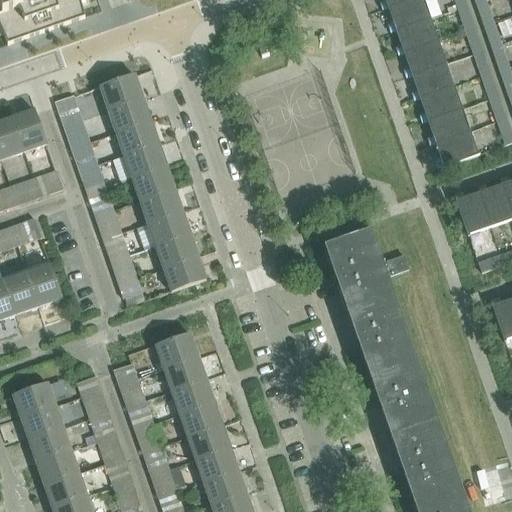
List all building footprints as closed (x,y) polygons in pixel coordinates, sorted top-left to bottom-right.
[(0,0),(0,28),(8,46),(86,18),(81,0),(0,0)] [(386,11),(389,10),(417,0),(385,0),(386,2),(383,4),(386,11)] [(397,33),(431,21),(424,0),(417,0),(389,10),(394,25),(391,26),(394,34),(397,33)] [(454,0),(459,11),(469,7),(466,0),(454,0)] [(490,14),(486,1),(476,5),(480,17),(490,14)] [(462,21),(466,34),(477,30),(472,18),(462,21)] [(405,55),(439,43),(431,21),(397,33),(402,48),(399,49),(401,56),(405,55)] [(488,40),(498,36),(494,24),(484,28),(488,40)] [(257,43),(262,58),(283,50),(278,36),(257,43)] [(470,44),(474,56),(485,53),(480,40),(470,44)] [(413,78),(447,66),(439,43),(405,55),(410,70),(407,72),(409,79),(413,78)] [(506,59),(502,47),(491,50),(496,62),(506,59)] [(478,66),(482,79),(492,75),(488,63),(478,66)] [(420,101),(455,89),(447,66),(413,78),(418,93),(415,94),(417,102),(420,101)] [(511,82),(511,76),(509,69),(499,73),(504,85),(511,82)] [(100,89),(108,112),(143,100),(135,77),(100,89)] [(486,89),(490,101),(500,98),(496,85),(486,89)] [(428,123),(463,111),(455,89),(420,101),(426,116),(422,117),(425,124),(428,123)] [(108,112),(116,135),(151,123),(143,100),(108,112)] [(55,105),(60,118),(67,121),(72,111),(58,104),(55,105)] [(494,112),(498,124),(508,120),(504,108),(494,112)] [(67,121),(81,129),(84,127),(80,115),(72,111),(67,121)] [(436,146),(471,134),(463,111),(428,123),(434,138),(430,140),(433,147),(436,146)] [(47,147),(35,112),(12,120),(24,155),(47,147)] [(0,159),(1,163),(24,155),(12,120),(0,124),(0,159)] [(159,146),(151,123),(116,135),(124,158),(159,146)] [(511,131),(502,134),(506,146),(511,144),(511,131)] [(471,134),(436,146),(441,161),(438,162),(441,169),(443,169),(444,170),(479,157),(471,134)] [(167,168),(159,146),(124,158),(132,180),(167,168)] [(88,156),(74,149),(71,150),(75,163),(83,167),(88,156)] [(83,167),(97,174),(100,173),(95,160),(88,156),(83,167)] [(175,191),(167,168),(132,180),(140,203),(175,191)] [(40,179),(27,183),(28,186),(43,193),(48,182),(40,179)] [(50,196),(63,192),(62,189),(48,182),(43,193),(50,196)] [(511,215),(511,184),(510,185),(509,182),(501,184),(502,187),(511,215)] [(492,230),(511,222),(511,215),(502,187),(487,193),(486,190),(479,192),(480,195),(492,230)] [(183,214),(175,191),(140,203),(148,226),(183,214)] [(104,202),(90,194),(87,195),(91,208),(98,212),(104,202)] [(468,238),(492,230),(480,195),(465,201),(464,197),(456,200),(457,202),(456,203),(468,238)] [(0,210),(5,212),(18,208),(16,204),(2,198),(0,202),(0,210)] [(98,212),(112,219),(116,218),(111,205),(104,202),(98,212)] [(191,236),(183,214),(148,226),(156,248),(191,236)] [(22,225),(18,233),(29,238),(36,224),(35,221),(22,225)] [(12,250),(25,245),(29,238),(18,233),(11,247),(12,250)] [(394,297),(383,265),(371,233),(347,242),(324,249),(347,313),(394,297)] [(198,259),(191,236),(156,248),(164,271),(198,259)] [(119,247),(105,240),(102,241),(107,254),(114,257),(119,247)] [(114,257),(128,265),(131,264),(127,251),(119,247),(114,257)] [(511,253),(501,257),(504,267),(511,264),(511,253)] [(198,259),(164,271),(172,294),(207,282),(198,259)] [(494,271),(491,260),(478,265),(482,275),(494,271)] [(63,301),(51,266),(27,274),(40,309),(55,304),(55,305),(61,303),(60,302),(63,301)] [(27,274),(5,282),(17,317),(34,311),(34,312),(40,310),(40,309),(27,274)] [(17,318),(17,317),(5,282),(0,283),(0,322),(11,319),(12,320),(17,318)] [(141,295),(121,285),(118,286),(123,301),(140,295),(141,295)] [(140,295),(123,301),(126,310),(145,304),(142,295),(141,295),(140,295)] [(416,361),(405,329),(394,297),(347,313),(369,377),(416,361)] [(511,302),(501,306),(500,303),(493,305),(494,307),(492,308),(505,343),(511,340),(511,302)] [(156,348),(164,371),(199,359),(191,336),(156,348)] [(127,355),(115,359),(119,371),(131,367),(127,355)] [(164,371),(172,394),(207,382),(199,359),(164,371)] [(438,424),(427,392),(416,361),(369,377),(391,440),(438,424)] [(119,371),(114,373),(119,388),(122,386),(131,367),(119,371)] [(79,385),(98,395),(102,394),(97,379),(79,385)] [(172,394),(180,417),(215,405),(207,382),(172,394)] [(13,397),(21,421),(56,409),(48,385),(13,397)] [(148,410),(143,397),(140,398),(134,412),(145,417),(148,410)] [(223,427),(215,405),(180,417),(188,439),(223,427)] [(21,421),(29,444),(64,432),(56,409),(21,421)] [(130,420),(135,433),(138,432),(145,417),(134,412),(130,420)] [(105,422),(91,415),(88,416),(93,429),(100,433),(105,422)] [(100,433),(114,440),(117,439),(113,426),(105,422),(100,433)] [(460,488),(449,456),(438,424),(391,440),(413,504),(460,488)] [(188,439),(196,462),(230,450),(223,427),(188,439)] [(29,444),(37,466),(72,454),(64,432),(29,444)] [(164,456),(159,442),(156,443),(150,458),(160,463),(164,456)] [(238,472),(230,450),(196,462),(203,485),(238,472)] [(37,466),(45,489),(80,477),(72,454),(37,466)] [(146,466),(150,478),(154,477),(160,463),(150,458),(146,466)] [(121,468),(107,461),(104,462),(109,475),(116,478),(121,468)] [(116,478),(130,485),(133,484),(129,472),(121,468),(116,478)] [(203,485),(211,507),(246,495),(238,472),(203,485)] [(45,489),(53,511),(88,499),(80,477),(45,489)] [(179,501),(175,488),(172,489),(165,503),(176,508),(179,501)] [(413,504),(415,511),(468,511),(460,488),(413,504)] [(252,511),(246,495),(211,507),(213,511),(252,511)] [(53,511),(91,511),(88,499),(53,511)] [(162,511),(174,511),(176,508),(165,503),(162,511)]
